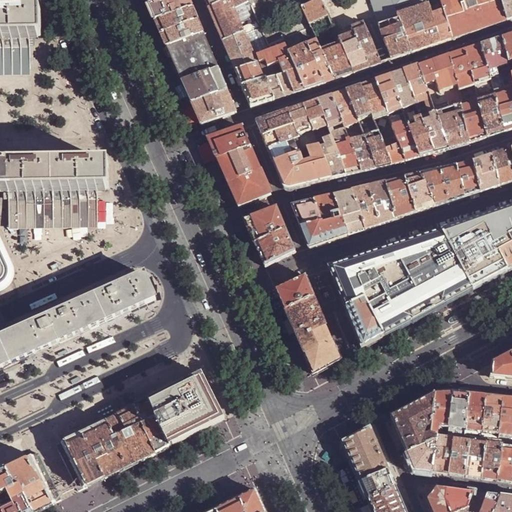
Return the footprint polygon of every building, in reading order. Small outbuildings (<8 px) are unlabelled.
[(151,13),(155,21),(193,9),(190,1),(189,0),(166,0),(148,6),(151,13)] [(204,0),(206,2),(209,9),(224,0),(204,0)] [(229,0),(224,0),(209,9),(210,12),(215,24),(220,35),(222,42),(243,32),(238,19),(234,9),(229,0)] [(247,0),(229,0),(234,9),(249,3),(247,0)] [(319,0),(302,8),(309,24),(312,22),(327,15),(319,0)] [(398,15),(392,0),(371,0),(379,25),(399,19),(398,15)] [(392,0),(398,15),(399,19),(406,39),(415,36),(436,29),(432,16),(426,0),(392,0)] [(439,0),(426,0),(432,16),(443,12),(439,0)] [(439,0),(443,12),(452,40),(481,30),(507,21),(501,0),(439,0)] [(511,0),(501,0),(507,21),(511,19),(511,0)] [(0,12),(30,12),(29,3),(3,4),(0,3),(0,12)] [(158,30),(160,34),(199,21),(196,15),(193,9),(155,21),(158,30)] [(0,40),(30,40),(42,40),(41,12),(30,12),(0,12),(0,40)] [(438,45),(452,40),(443,12),(432,16),(436,29),(415,36),(420,51),(421,51),(438,45)] [(406,39),(399,19),(379,25),(392,61),(396,59),(411,54),(406,39)] [(164,42),(166,47),(204,35),(201,29),(199,21),(160,34),(164,42)] [(363,24),(351,28),(354,34),(369,68),(381,64),(363,24)] [(224,45),(228,55),(235,73),(256,65),(254,62),(255,62),(254,59),(250,46),(243,32),(222,42),(224,45)] [(354,34),(339,40),(340,44),(354,74),(369,68),(354,34)] [(204,35),(166,47),(169,55),(173,61),(210,49),(206,42),(204,35)] [(511,35),(491,43),(480,46),(488,72),(490,81),(494,92),(495,97),(504,133),(511,129),(511,35)] [(415,36),(406,39),(411,54),(420,51),(415,36)] [(30,40),(0,40),(0,75),(31,75),(30,40)] [(317,41),(307,45),(324,84),(331,82),(334,80),(321,51),(317,41)] [(340,44),(321,51),(334,80),(345,77),(354,74),(340,44)] [(307,45),(288,53),(304,91),(311,88),(324,84),(307,45)] [(470,50),(464,52),(474,86),(478,97),(494,92),(490,81),(488,72),(480,46),(470,50)] [(285,48),(256,58),(259,64),(261,69),(278,64),(284,75),(276,77),(285,97),(289,96),(301,92),(304,91),(288,53),(285,48)] [(210,49),(173,61),(178,74),(182,83),(218,70),(210,49)] [(458,87),(460,91),(474,86),(464,52),(455,55),(449,57),(458,87)] [(439,60),(433,63),(439,81),(436,82),(436,83),(440,92),(458,87),(449,57),(439,60)] [(423,66),(418,67),(425,86),(429,96),(440,92),(436,83),(436,82),(439,81),(433,63),(423,66)] [(256,65),(235,73),(239,82),(242,88),(266,80),(276,77),(284,75),(278,64),(261,69),(259,64),(256,65)] [(410,71),(404,73),(416,105),(425,101),(430,100),(429,96),(425,86),(418,67),(410,71)] [(187,93),(192,105),(228,93),(218,70),(182,83),(187,93)] [(396,75),(390,77),(402,110),(416,105),(404,73),(396,75)] [(266,80),(275,101),(281,99),(285,97),(276,77),(266,80)] [(384,79),(375,83),(387,115),(402,110),(390,77),(384,79)] [(266,80),(242,88),(245,95),(251,109),(260,106),(275,101),(266,80)] [(368,85),(361,87),(372,117),(374,120),(388,117),(387,115),(375,83),(368,85)] [(352,90),(346,92),(364,137),(378,132),(374,122),(374,120),(372,117),(361,87),(352,90)] [(338,95),(332,97),(343,125),(344,129),(349,140),(349,141),(364,137),(346,92),(338,95)] [(478,97),(476,98),(477,102),(487,138),(496,135),(504,133),(495,97),(494,92),(478,97)] [(195,110),(202,125),(219,120),(237,114),(228,93),(192,105),(195,110)] [(322,100),(317,102),(327,128),(332,139),(334,145),(345,141),(349,140),(344,129),(333,133),(331,129),(343,125),(332,97),(322,100)] [(463,102),(459,103),(460,106),(460,108),(477,102),(476,98),(463,102)] [(430,100),(425,101),(430,115),(435,114),(430,100)] [(430,115),(425,101),(416,105),(418,110),(421,118),(430,115)] [(303,107),(313,132),(320,130),(327,128),(317,102),(309,105),(303,107)] [(477,102),(460,108),(469,144),(480,141),(487,138),(477,102)] [(416,105),(402,110),(403,114),(404,116),(418,110),(416,105)] [(438,122),(448,150),(460,147),(469,144),(460,108),(460,106),(454,108),(441,113),(436,115),(438,122)] [(291,111),(256,123),(258,127),(265,142),(268,150),(298,139),(300,143),(304,153),(319,147),(318,143),(313,132),(303,107),(291,111)] [(418,110),(404,116),(407,123),(414,121),(421,118),(418,110)] [(389,119),(399,145),(405,161),(413,159),(419,157),(409,130),(407,123),(404,116),(403,114),(397,116),(389,119)] [(423,123),(434,154),(443,151),(448,150),(438,122),(436,115),(435,114),(430,115),(421,118),(423,123)] [(417,127),(409,130),(419,157),(428,155),(434,154),(423,123),(421,118),(414,121),(417,127)] [(414,121),(407,123),(409,130),(417,127),(414,121)] [(224,134),(208,140),(212,149),(217,160),(251,147),(243,128),(224,134)] [(327,128),(320,130),(324,141),(332,139),(327,128)] [(323,142),(324,141),(320,130),(313,132),(318,143),(323,142)] [(385,166),(391,165),(385,150),(378,132),(364,137),(370,152),(376,168),(385,166)] [(355,155),(357,154),(356,151),(361,150),(362,153),(370,152),(364,137),(349,141),(355,155)] [(298,139),(268,150),(271,159),(273,164),(299,155),(304,153),(300,143),(298,139)] [(339,178),(346,176),(335,148),(334,145),(332,139),(324,141),(323,142),(325,147),(320,148),(332,180),(339,178)] [(334,145),(335,148),(346,176),(355,174),(361,172),(355,155),(349,141),(349,140),(345,141),(334,145)] [(385,150),(391,165),(400,162),(405,161),(399,145),(385,150)] [(251,147),(217,160),(225,179),(227,183),(261,171),(251,147)] [(299,155),(273,164),(279,176),(284,187),(290,191),(306,187),(332,180),(320,148),(319,147),(304,153),(299,155)] [(501,153),(492,156),(499,186),(506,184),(511,182),(511,154),(511,150),(501,153)] [(355,155),(361,172),(371,170),(376,168),(370,152),(362,153),(357,154),(355,155)] [(8,165),(98,163),(97,155),(80,155),(27,156),(8,157),(8,165)] [(482,160),(473,163),(480,193),(484,191),(493,188),(499,186),(492,156),(482,160)] [(98,163),(8,165),(0,165),(0,193),(10,193),(98,192),(110,191),(110,164),(98,163)] [(464,165),(457,166),(464,198),(471,195),(480,193),(473,163),(464,165)] [(448,203),(464,198),(457,166),(440,170),(448,203)] [(440,170),(435,172),(420,175),(436,207),(447,203),(448,203),(440,170)] [(261,171),(227,183),(235,200),(238,208),(271,195),(261,171)] [(413,177),(405,179),(416,214),(426,210),(436,207),(420,175),(413,177)] [(395,181),(386,184),(394,221),(403,218),(416,214),(405,179),(395,181)] [(378,185),(369,188),(380,226),(386,223),(394,221),(386,184),(378,185)] [(361,189),(351,192),(359,214),(365,231),(372,228),(380,226),(369,188),(361,189)] [(98,192),(10,193),(10,228),(14,228),(23,228),(33,227),(43,227),(55,227),(69,227),(84,226),(93,226),(99,226),(98,192)] [(341,194),(334,196),(340,213),(342,220),(359,214),(351,192),(341,194)] [(323,198),(314,201),(321,221),(340,213),(334,196),(323,198)] [(302,204),(292,206),(301,229),(321,221),(314,201),(302,204)] [(472,290),(508,271),(511,268),(511,210),(511,209),(480,219),(442,232),(448,244),(472,290)] [(259,217),(245,222),(250,234),(255,244),(286,231),(282,220),(277,210),(259,217)] [(301,229),(309,249),(331,242),(348,236),(342,220),(340,213),(321,221),(301,229)] [(359,214),(342,220),(348,236),(358,233),(365,231),(359,214)] [(260,256),(265,268),(280,261),(296,253),(291,242),(286,231),(255,244),(260,256)] [(442,232),(329,269),(343,301),(346,309),(365,301),(384,337),(390,334),(404,326),(415,320),(430,312),(465,294),(472,290),(448,244),(442,232)] [(157,300),(146,275),(129,283),(114,289),(94,299),(71,309),(54,317),(21,331),(12,335),(1,340),(0,340),(0,370),(12,365),(19,362),(32,356),(157,300)] [(306,277),(276,291),(282,306),(285,311),(315,298),(308,282),(306,277)] [(290,323),(295,334),(323,320),(318,306),(315,298),(285,311),(290,323)] [(371,344),(384,337),(365,301),(346,309),(357,336),(362,349),(371,344)] [(323,320),(295,334),(300,344),(306,358),(313,375),(340,360),(329,332),(323,320)] [(511,352),(492,363),(491,378),(508,379),(511,379),(511,352)] [(212,426),(224,420),(205,375),(203,372),(149,400),(156,417),(155,418),(170,447),(178,443),(212,426)] [(407,453),(436,441),(436,438),(429,437),(431,426),(435,394),(412,407),(392,417),(407,453)] [(443,394),(435,394),(431,426),(438,427),(448,428),(452,394),(443,394)] [(460,394),(452,394),(448,428),(464,430),(469,395),(460,394)] [(476,396),(469,395),(464,430),(481,432),(486,397),(476,396)] [(492,398),(486,397),(481,432),(498,434),(503,399),(492,398)] [(511,399),(509,399),(503,399),(498,434),(511,436),(511,399)] [(135,408),(142,424),(140,425),(155,454),(162,451),(170,447),(155,418),(156,417),(149,400),(141,404),(135,408)] [(119,416),(126,432),(140,425),(142,424),(135,408),(127,412),(119,416)] [(111,420),(107,422),(114,438),(121,435),(126,432),(119,416),(111,420)] [(96,427),(82,434),(90,450),(91,449),(104,443),(114,438),(107,422),(96,427)] [(121,435),(136,464),(141,462),(153,456),(155,454),(140,425),(126,432),(121,435)] [(438,427),(431,426),(429,437),(436,438),(437,432),(438,427)] [(359,435),(342,444),(349,458),(353,467),(381,455),(370,429),(359,435)] [(436,438),(453,440),(454,435),(447,434),(437,432),(436,438)] [(91,487),(105,479),(91,449),(90,450),(82,434),(72,438),(64,442),(86,488),(87,489),(91,487)] [(131,466),(136,464),(121,435),(114,438),(104,443),(109,455),(101,459),(110,477),(119,472),(131,466)] [(440,474),(448,475),(453,440),(436,438),(436,441),(432,473),(440,474)] [(456,476),(464,477),(470,442),(453,440),(448,475),(456,476)] [(414,471),(432,473),(436,441),(407,453),(411,463),(414,471)] [(86,488),(64,442),(61,444),(57,446),(79,492),(83,490),(86,488)] [(473,478),(481,479),(486,444),(470,442),(464,477),(473,478)] [(91,449),(105,479),(108,478),(110,477),(101,459),(109,455),(104,443),(91,449)] [(489,480),(497,481),(502,446),(486,444),(481,479),(489,480)] [(506,482),(511,483),(511,447),(502,446),(497,481),(506,482)] [(36,456),(31,458),(54,504),(58,502),(61,500),(39,454),(36,456)] [(356,474),(360,484),(387,471),(383,460),(381,455),(353,467),(356,474)] [(19,464),(6,470),(15,488),(19,486),(32,511),(39,511),(42,511),(54,505),(54,504),(31,458),(19,464)] [(0,495),(15,488),(6,470),(0,472),(0,495)] [(363,491),(367,500),(394,487),(390,477),(387,471),(360,484),(363,491)] [(32,511),(19,486),(15,488),(0,495),(0,511),(32,511)] [(372,511),(404,511),(397,495),(394,487),(367,500),(369,505),(372,511)] [(431,511),(459,511),(466,509),(472,493),(464,492),(436,489),(426,501),(431,511)] [(234,501),(216,510),(217,511),(265,511),(255,490),(234,501)] [(411,511),(403,492),(397,495),(404,511),(411,511)] [(472,493),(466,509),(472,511),(481,511),(487,495),(478,494),(472,493)] [(491,496),(487,495),(481,511),(493,511),(499,497),(491,496)] [(511,498),(506,497),(499,497),(493,511),(510,511),(511,509),(511,498)]
